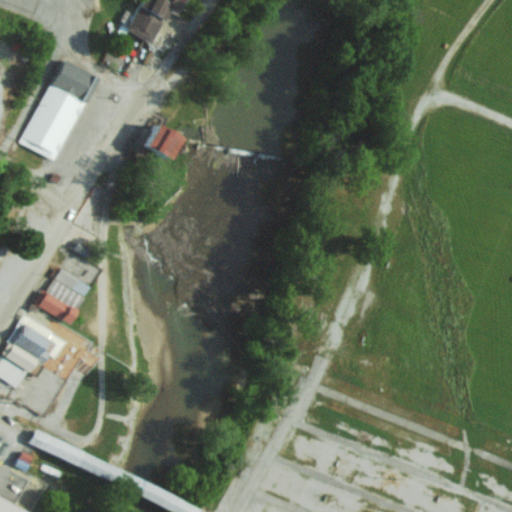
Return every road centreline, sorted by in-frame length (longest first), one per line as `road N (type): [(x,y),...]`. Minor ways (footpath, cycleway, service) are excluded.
road 1 (residential): [(0,405),(80,439),(94,430),(101,208),(112,144)]
road 2 (residential): [(68,214),(195,0)]
road 3 (residential): [(30,437),(183,511)]
road 4 (residential): [(99,165),(81,0)]
road 5 (residential): [(0,322),(68,214)]
